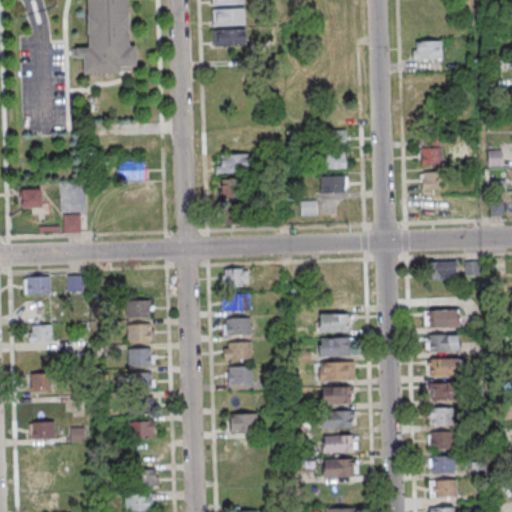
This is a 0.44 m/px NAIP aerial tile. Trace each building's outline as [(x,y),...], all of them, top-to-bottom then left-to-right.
[(86,0),(88,47),(73,47),(73,58),(83,57),(83,73),(136,70),(135,45),(130,45),(127,0),(86,0)] [(211,8),(211,25),(244,25),(244,8),(211,8)] [(246,45),(245,29),(212,29),(213,46),(246,45)] [(441,59),(441,41),(412,41),(412,59),(441,59)] [(331,146),(345,146),(345,130),(331,130),(331,146)] [(239,134),(217,134),(217,151),(239,151),(239,134)] [(420,165),(442,165),(442,147),(420,147),(420,165)] [(345,168),(345,151),(329,151),(329,168),(345,168)] [(215,173),(251,173),(251,154),(215,154),(215,173)] [(117,160),(117,179),(144,179),(144,160),(117,160)] [(421,172),(421,189),(442,189),(442,171),(421,172)] [(346,175),(320,175),(320,194),(346,194),(346,175)] [(219,198),(241,198),(241,180),(219,180),(219,198)] [(41,188),(21,188),(21,208),(41,208),(41,188)] [(444,196),(422,196),(422,213),(444,213),(444,196)] [(502,202),(491,202),(491,214),(502,214),(502,202)] [(246,208),(219,208),(219,223),(246,223),(246,208)] [(63,214),(63,233),(80,233),(80,213),(63,214)] [(457,261),(428,261),(428,279),(457,279),(457,261)] [(464,275),(480,275),(480,261),(464,261),(464,275)] [(346,283),(346,265),(319,265),(319,283),(346,283)] [(226,270),(249,269),(250,286),(227,287),(226,270)] [(50,294),(50,276),(24,276),(24,294),(50,294)] [(347,307),(347,289),(327,289),(327,307),(347,307)] [(228,294),(251,294),(251,311),(228,311),(228,294)] [(128,301),(151,301),(151,318),(128,318),(128,301)] [(430,310),(430,328),(460,327),(460,310),(430,310)] [(322,315),(323,332),(345,331),(345,314),(322,315)] [(229,319),(252,318),(253,335),(230,336),(229,319)] [(52,342),(52,324),(29,324),(29,342),(52,342)] [(129,325),(152,325),(153,342),(130,342),(129,325)] [(431,335),(431,353),(461,352),(461,335),(431,335)] [(317,355),(348,355),(348,337),(317,337),(317,355)] [(230,343),(253,342),(253,359),(230,360),(230,343)] [(130,349),(153,349),(153,366),(130,366),(130,349)] [(431,359),(431,377),(462,376),(461,359),(431,359)] [(323,363),(324,380),(357,379),(356,362),(323,363)] [(230,367),(253,367),(254,384),(231,384),(230,367)] [(30,390),(51,390),(51,372),(30,372),(30,390)] [(131,374),(154,374),(154,391),(131,391),(131,374)] [(430,383),(431,401),(461,400),(461,383),(430,383)] [(325,387),(326,405),(348,404),(348,387),(325,387)] [(131,398),(155,397),(155,408),(152,408),(152,415),(131,415),(131,398)] [(431,408),(432,426),(454,425),(454,408),(431,408)] [(325,412),(326,429),(354,428),(353,411),(325,412)] [(255,413),(229,413),(229,432),(255,432),(255,413)] [(34,422),(35,440),(57,439),(57,422),(34,422)] [(132,422),(156,422),(156,432),(153,433),(153,439),(132,440),(132,422)] [(432,432),(433,450),(455,449),(455,432),(432,432)] [(326,436),(327,453),(355,452),(354,435),(326,436)] [(56,445),(32,445),(32,463),(56,463),(56,445)] [(433,457),(434,475),(456,474),(456,457),(433,457)] [(327,460),(327,477),(355,476),(355,459),(327,460)] [(52,470),(33,470),(33,487),(52,487),(52,470)] [(135,471),(156,470),(157,487),(136,488),(135,471)] [(430,481),(458,480),(459,498),(431,499),(430,481)] [(55,511),(55,494),(34,494),(34,511),(55,511)] [(127,511),(127,495),(158,494),(159,511),(127,511)]
